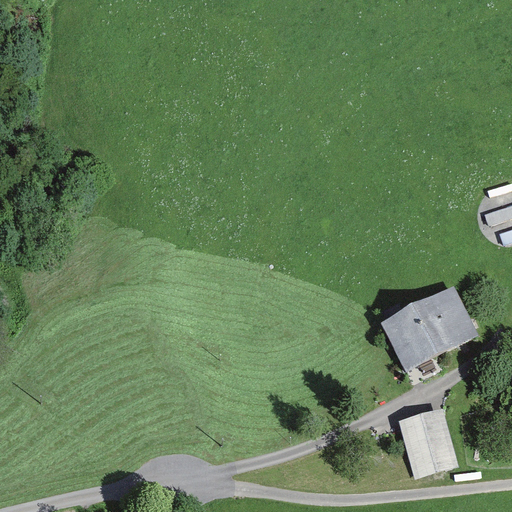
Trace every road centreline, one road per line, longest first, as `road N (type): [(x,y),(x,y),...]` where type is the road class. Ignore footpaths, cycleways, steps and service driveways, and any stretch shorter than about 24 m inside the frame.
road 1 (track): [(179,478),(344,500),(511,485)]
road 2 (track): [(23,511),(179,478)]
